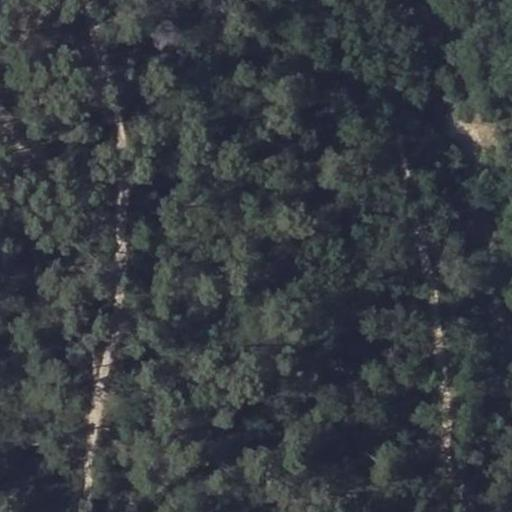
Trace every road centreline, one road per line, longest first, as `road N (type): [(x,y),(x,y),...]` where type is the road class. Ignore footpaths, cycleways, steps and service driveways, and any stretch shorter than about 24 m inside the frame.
road 1 (track): [(362,0),(377,22),(424,261),(443,411),(432,511)]
road 2 (track): [(128,0),(135,115),(90,403),(89,511)]
